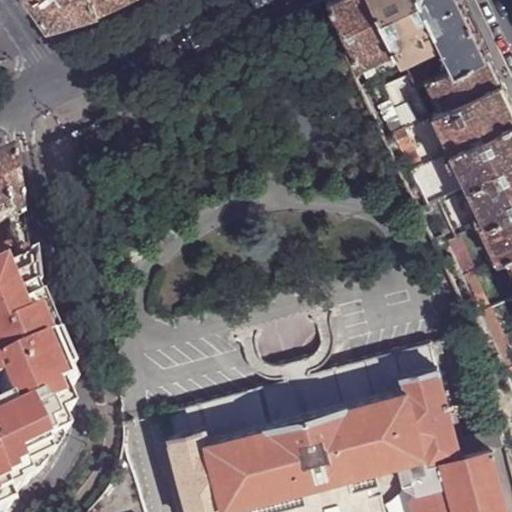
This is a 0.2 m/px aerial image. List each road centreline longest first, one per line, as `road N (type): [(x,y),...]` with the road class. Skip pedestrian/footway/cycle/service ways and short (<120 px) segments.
road 1 (residential): [(29,511),(72,446),(81,407),(11,99)]
road 2 (secondary): [(61,75),(221,0)]
